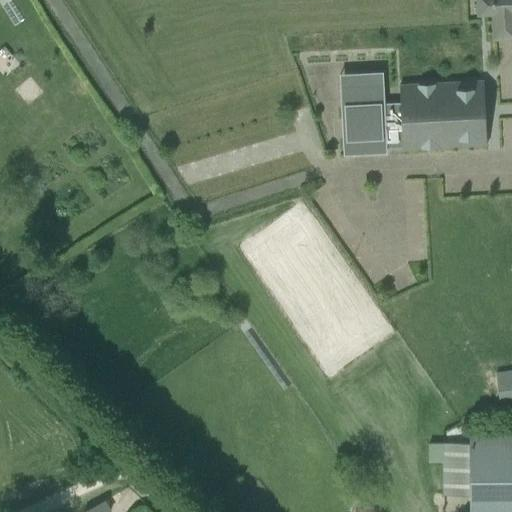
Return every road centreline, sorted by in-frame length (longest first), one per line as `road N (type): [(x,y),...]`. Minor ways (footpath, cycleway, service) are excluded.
road 1 (residential): [(199,511),(0,304)]
road 2 (unknown): [(387,168),(333,177),(380,248),(391,234)]
road 3 (unknown): [(511,153),(387,168)]
